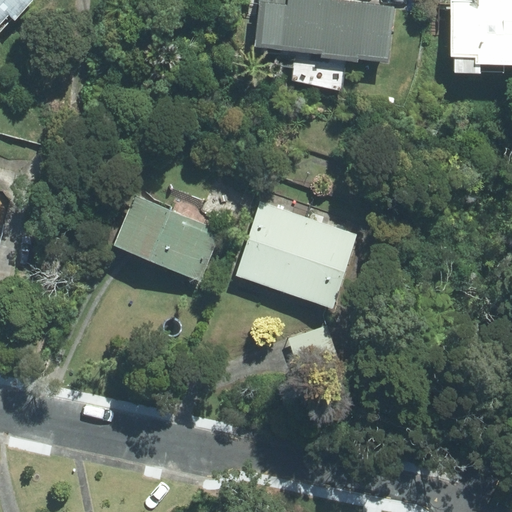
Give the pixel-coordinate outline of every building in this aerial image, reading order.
[(0,0),(0,21),(8,13),(15,20),(33,0),(0,0)] [(259,0),(254,42),(318,50),(317,54),(354,59),(355,55),(382,58),(389,5),(345,0),(259,0)] [(511,0),(448,0),(447,53),(451,53),(451,68),(500,70),(500,61),(511,61),(511,0)] [(115,245),(200,280),(220,231),(135,196),(115,245)] [(309,220),(262,205),(238,275),(285,291),(309,220)] [(356,236),(309,220),(285,291),(332,306),(356,236)] [(325,324),(287,337),(301,376),(339,364),(325,324)]
